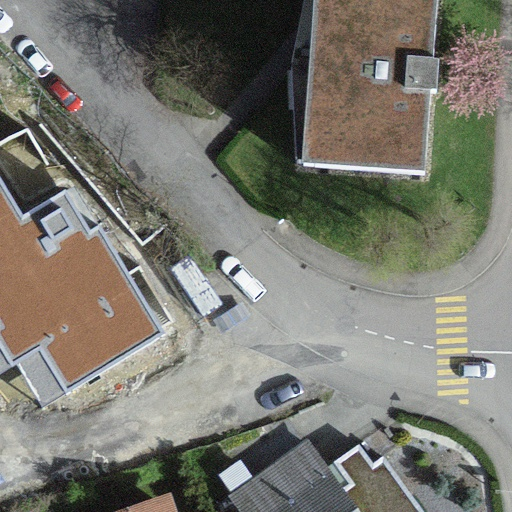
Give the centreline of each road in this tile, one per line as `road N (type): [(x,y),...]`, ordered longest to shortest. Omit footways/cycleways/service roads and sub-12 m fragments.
road 1 (residential): [(0,8),(260,270),(298,298),(388,339),(511,351)]
road 2 (unknown): [(0,357),(260,270)]
